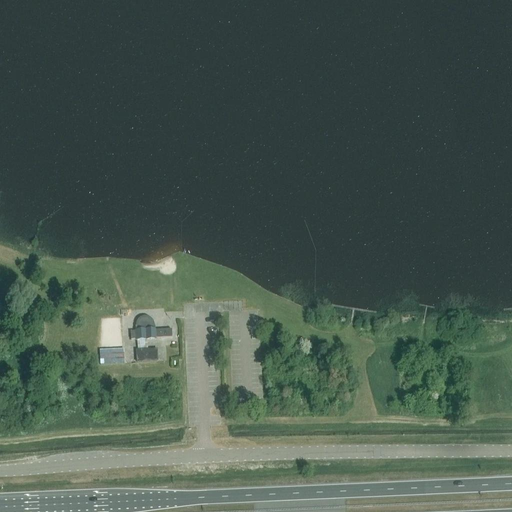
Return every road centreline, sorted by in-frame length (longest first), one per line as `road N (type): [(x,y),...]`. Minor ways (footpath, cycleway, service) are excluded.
road 1 (trunk): [(511,484),(0,508)]
road 2 (unclassified): [(0,470),(206,456),(511,451)]
